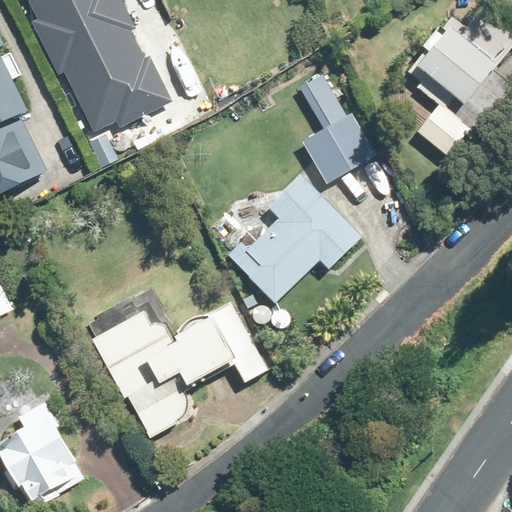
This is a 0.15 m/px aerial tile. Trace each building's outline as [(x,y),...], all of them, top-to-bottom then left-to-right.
[(29,0),(94,132),(118,120),(121,126),(171,102),(150,60),(145,63),(130,32),(135,30),(120,0),(29,0)] [(427,83),(422,89),(444,106),(422,134),(451,157),(469,135),(475,141),(511,94),(511,84),(498,72),(511,54),(511,31),(487,11),(472,30),(460,21),(453,30),(446,24),(428,45),(436,51),(431,57),(427,54),(412,72),(427,83)] [(0,188),(3,196),(51,171),(25,118),(36,113),(2,46),(7,43),(0,28),(0,188)] [(350,32),(331,41),(338,55),(357,46),(350,32)] [(324,76),(308,84),(317,99),(332,89),(324,76)] [(374,153),(354,116),(310,141),(331,177),(374,153)] [(307,175),(273,207),(284,219),(252,250),(246,244),(233,256),(279,305),(324,262),(332,271),(367,238),(307,175)] [(0,274),(0,317),(17,309),(0,274)] [(185,327),(181,332),(184,337),(176,342),(167,325),(154,324),(146,310),(95,338),(129,400),(132,399),(153,438),(179,424),(177,421),(184,417),(186,414),(188,408),(189,403),(189,399),(185,392),(261,353),(233,304),(214,314),(208,313),(195,319),(190,323),(185,327)] [(30,432),(2,447),(36,509),(61,496),(60,493),(86,479),(77,463),(80,460),(48,402),(22,417),(30,432)]
